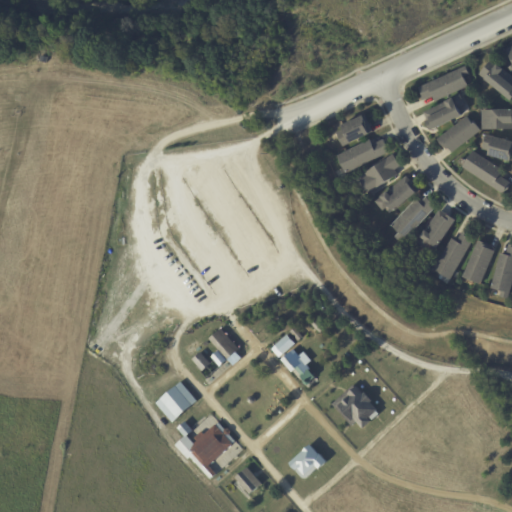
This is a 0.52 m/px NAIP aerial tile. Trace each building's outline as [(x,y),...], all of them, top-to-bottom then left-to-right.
[(511,100),(482,75),(494,60),(511,75),(511,100)] [(437,101),(435,97),(425,101),(423,96),(424,95),(421,88),(467,66),(471,74),(465,77),(470,86),(437,102),(437,101)] [(437,130),(433,132),(427,120),(428,120),(425,113),(461,95),(466,105),(460,109),(464,116),(437,130)] [(511,130),(484,130),(484,111),(481,111),(481,108),(489,108),(489,110),(511,110),(511,130)] [(371,124),(375,133),(346,147),(339,133),(347,130),(345,126),(367,116),(371,124)] [(482,131),(453,153),(450,149),(448,150),(447,148),(446,149),(439,140),(468,117),(474,125),(476,124),(482,131)] [(511,162),(491,156),(492,152),(484,150),(488,135),(511,141),(511,162)] [(387,140),(393,152),(349,174),(340,156),(372,140),(375,145),(387,139),(387,140)] [(504,172),(501,176),(511,183),(511,185),(505,195),(464,168),(475,152),(505,171),(504,172)] [(400,162),(402,167),(397,170),(400,175),(371,195),(362,181),(369,177),(367,173),(395,155),(400,162)] [(344,173),(347,179),(341,183),(338,176),(344,173)] [(408,177),(412,182),(413,181),(417,185),(416,186),(421,192),(397,213),(391,206),(384,212),(377,203),(408,177)] [(429,197),(439,206),(404,244),(397,238),(401,233),(394,226),(418,200),(422,204),(428,197),(429,197)] [(447,214),(450,216),(450,215),(459,221),(435,255),(419,244),(442,211),(447,214)] [(463,234),(475,240),(452,281),(435,271),(453,240),(458,243),(463,234)] [(491,245),(494,247),(492,250),(497,252),(483,285),(465,278),(480,241),(491,245)] [(511,245),(511,296),(511,300),(502,298),(504,292),(493,289),(502,254),(508,256),(511,245)] [(409,250),(414,254),(411,258),(409,257),(407,259),(404,256),(409,250)] [(318,329),(312,324),(317,319),(326,327),(321,332),(318,329)] [(299,343),(304,338),(295,327),(290,332),(299,343)] [(227,360),(239,349),(222,329),(209,340),(227,360)] [(282,356),(295,345),(286,336),(274,346),(282,356)] [(190,359),(202,350),(195,340),(182,349),(190,359)] [(210,365),(201,353),(193,358),(201,371),(210,365)] [(188,398),(169,413),(146,384),(165,369),(188,398)] [(315,379),(307,385),(300,377),(308,370),(315,379)] [(197,401),(181,382),(156,402),(172,422),(197,401)] [(338,406),(351,421),(353,419),(363,430),(372,422),(368,418),(376,410),(355,387),(346,396),(348,398),(338,406)] [(206,416),(233,446),(215,461),(221,469),(211,478),(172,432),(186,421),(181,415),(185,411),(193,420),(186,426),(189,430),(206,416)] [(301,480),(323,465),(317,457),(314,455),(307,445),(298,452),(300,455),(287,466),(301,480)] [(251,495),(262,485),(248,468),(236,478),(251,495)]
